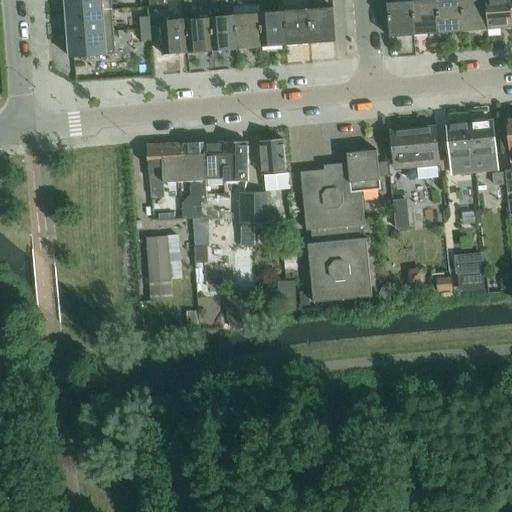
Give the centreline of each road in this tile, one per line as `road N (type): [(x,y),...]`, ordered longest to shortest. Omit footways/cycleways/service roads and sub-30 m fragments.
road 1 (residential): [(25,130),(371,92)]
road 2 (residential): [(371,92),(511,77)]
road 3 (residential): [(25,130),(13,0)]
